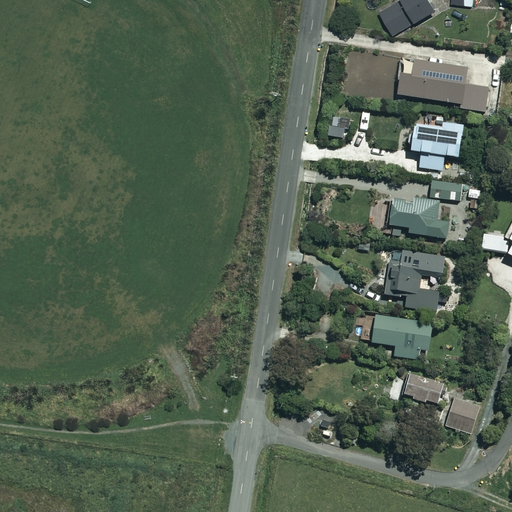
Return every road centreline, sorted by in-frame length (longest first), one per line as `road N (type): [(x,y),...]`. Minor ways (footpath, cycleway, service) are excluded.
road 1 (residential): [(250,432),(315,0)]
road 2 (residential): [(250,432),(453,481),(491,463),(511,436)]
